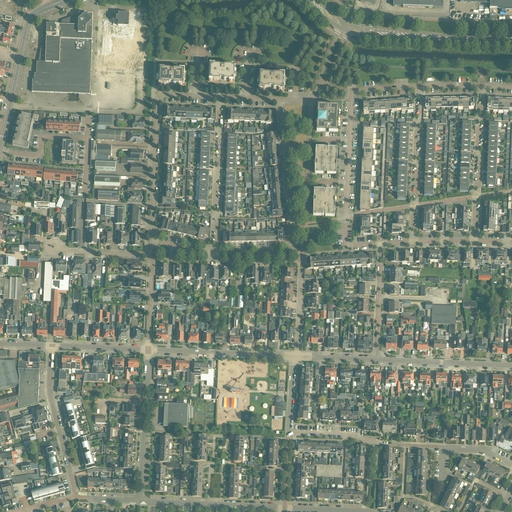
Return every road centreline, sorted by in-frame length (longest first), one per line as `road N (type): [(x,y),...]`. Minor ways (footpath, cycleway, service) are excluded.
road 1 (residential): [(280,99),(293,252),(214,254)]
road 2 (residential): [(398,445),(289,431),(293,356)]
road 3 (residential): [(195,95),(158,97),(150,239)]
road 4 (tertiary): [(347,31),(511,43)]
road 5 (tertiary): [(511,38),(351,23)]
road 6 (residential): [(214,254),(219,96)]
road 7 (residential): [(412,241),(419,86)]
road 8 (residential): [(474,240),(481,85)]
road 9 (tertiary): [(0,146),(29,18),(47,6)]
road 10 (residential): [(141,500),(148,349)]
road 11 (residential): [(74,490),(50,397),(51,345)]
road 12 (residential): [(148,349),(293,356)]
road 13 (residential): [(285,507),(141,500)]
road 14 (residential): [(377,360),(511,366)]
road 15 (residential): [(346,217),(351,93)]
